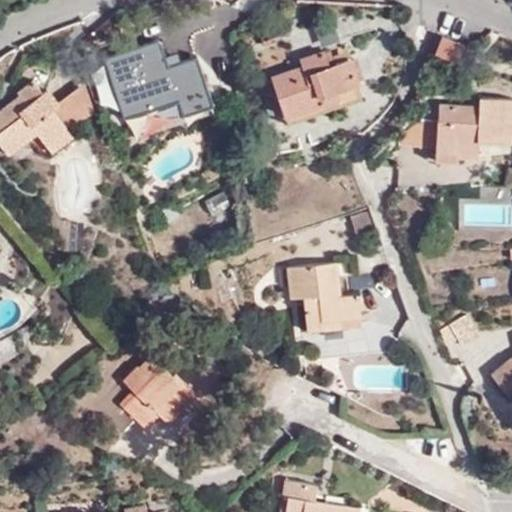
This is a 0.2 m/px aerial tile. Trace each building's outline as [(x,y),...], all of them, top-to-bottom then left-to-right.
[(333,22),(316,28),(322,45),(339,39),(333,22)] [(457,60),(464,44),(442,36),(435,51),(457,60)] [(192,43),(166,53),(167,57),(157,61),(155,56),(153,49),(132,55),(138,73),(122,78),(130,101),(149,93),(153,102),(164,98),(172,89),(171,83),(184,78),(186,85),(203,78),(192,43)] [(356,78),(350,58),(349,56),(334,63),(329,65),(323,49),(323,46),(298,54),(302,63),(271,73),(285,115),(321,103),(323,109),(341,104),(336,89),(357,82),(356,78)] [(329,65),(334,63),(329,48),(323,49),(329,65)] [(167,57),(166,53),(155,56),(157,61),(167,57)] [(357,56),(350,58),(356,78),(363,76),(357,56)] [(35,128),(45,141),(66,123),(53,106),(60,100),(48,84),(43,88),(32,76),(17,89),(20,93),(0,108),(0,141),(7,152),(35,128)] [(172,89),(186,85),(184,78),(171,83),(172,89)] [(361,97),(357,82),(336,89),(341,104),(361,97)] [(149,93),(130,101),(133,110),(153,102),(149,93)] [(400,142),(436,144),(479,147),(479,140),(511,141),(511,97),(481,96),(480,103),(438,102),(438,116),(419,114),(401,135),(400,142)] [(287,121),(323,109),(321,103),(285,115),(287,121)] [(66,123),(45,141),(51,148),(72,131),(69,126),(66,123)] [(479,147),(436,144),(436,154),(478,156),(479,147)] [(307,327),(325,325),(324,316),(360,313),(358,290),(349,291),(347,277),(337,278),(336,260),(287,264),(289,294),(304,294),(307,327)] [(467,312),(447,323),(461,347),(480,336),(467,312)] [(324,316),(325,325),(361,321),(360,313),(324,316)] [(149,350),(139,363),(134,369),(129,364),(119,375),(128,384),(102,413),(132,440),(159,412),(163,416),(192,385),(176,370),(173,372),(165,365),(183,346),(169,332),(151,352),(149,350)] [(490,369),(511,398),(511,351),(507,354),(490,369)] [(134,369),(139,363),(134,359),(129,364),(134,369)] [(198,390),(192,385),(163,416),(168,421),(198,390)] [(285,476),(282,491),(289,492),(286,511),(285,511),(370,511),(371,506),(315,496),(317,482),(285,476)] [(289,492),(282,491),(279,510),(286,511),(289,492)] [(123,511),(144,511),(143,502),(123,505),(123,511)]
